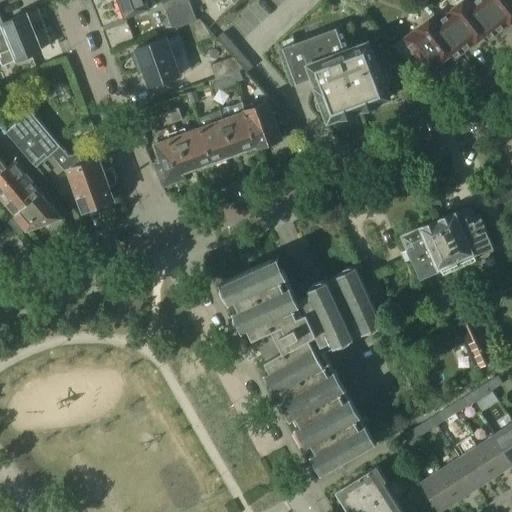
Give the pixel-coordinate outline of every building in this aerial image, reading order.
[(120,0),(126,17),(151,7),(147,0),(120,0)] [(163,0),(167,9),(190,0),(163,0)] [(190,0),(167,9),(174,29),(198,20),(190,0)] [(464,0),(440,19),(460,46),(464,51),(484,36),(488,40),(497,33),(494,28),(494,27),(473,1),(474,1),(473,0),(464,0)] [(511,0),(474,0),(474,1),(473,1),(494,27),(494,28),(497,33),(511,21),(511,0)] [(31,53),(41,49),(31,25),(27,12),(4,21),(0,12),(0,57),(3,65),(9,63),(16,77),(38,68),(31,53)] [(436,14),(405,38),(430,70),(450,54),(454,59),(464,51),(460,46),(440,19),(436,14)] [(109,45),(132,38),(128,22),(104,28),(109,45)] [(299,43),(280,50),(293,83),(313,75),(317,86),(321,97),(319,98),(317,102),(319,107),(323,110),(325,109),(329,120),(341,116),(342,118),(359,112),(358,109),(363,107),(364,110),(381,103),(380,101),(391,96),(387,85),(389,85),(391,80),(389,75),(385,73),(383,74),(379,63),(378,63),(369,40),(350,48),(342,26),(336,29),(299,43)] [(224,32),(219,36),(225,43),(230,39),(224,32)] [(167,37),(136,48),(150,86),(180,75),(167,37)] [(231,50),(236,46),(230,39),(225,43),(231,50)] [(245,69),(234,57),(225,46),(207,53),(217,79),(232,73),(245,69)] [(242,53),(236,46),(231,50),(236,57),(242,53)] [(242,64),(248,59),(242,53),(236,57),(242,64)] [(242,64),(248,71),(254,66),(248,59),(242,64)] [(192,103),(200,100),(196,90),(188,93),(192,103)] [(258,146),(246,110),(242,101),(221,109),(237,154),(246,150),(247,154),(258,150),(257,147),(258,146)] [(246,110),(258,146),(283,137),(269,102),(246,110)] [(179,107),(170,110),(174,121),(183,118),(179,107)] [(201,126),(215,164),(227,160),(226,158),(237,154),(221,109),(198,117),(201,126)] [(88,207),(112,198),(108,186),(114,184),(116,179),(113,170),(109,168),(103,170),(98,158),(83,163),(79,153),(70,156),(31,110),(6,131),(34,164),(47,154),(49,156),(52,154),(65,170),(70,169),(84,205),(88,207)] [(166,125),(174,121),(170,110),(161,113),(166,125)] [(203,168),(215,164),(201,126),(179,135),(191,169),(202,165),(203,168)] [(182,172),(191,169),(179,135),(156,143),(162,161),(158,162),(166,182),(184,176),(182,172)] [(0,194),(17,214),(11,219),(22,232),(27,228),(28,229),(49,221),(51,224),(59,220),(60,217),(62,216),(28,176),(15,161),(8,167),(0,158),(0,194)] [(456,210),(439,218),(460,266),(476,259),(473,253),(493,245),(484,226),(485,225),(481,216),(476,218),(473,210),(468,207),(457,212),(456,210)] [(444,273),(460,266),(439,218),(423,226),(423,227),(403,236),(409,248),(408,248),(412,258),(413,257),(422,276),(426,286),(432,283),(428,273),(441,268),(444,273)] [(328,470),(378,442),(327,351),(384,323),(357,266),(309,290),(311,295),(300,301),(279,255),(227,279),(254,337),(261,334),(272,357),(266,360),(328,470)] [(376,274),(364,280),(376,305),(388,299),(376,274)] [(475,311),(456,319),(477,368),(497,358),(475,311)] [(503,383),(499,375),(488,382),(493,389),(503,383)] [(493,389),(488,382),(477,389),(482,396),(493,389)] [(456,412),(467,406),(462,398),(451,405),(456,412)] [(441,412),(445,419),(456,412),(451,405),(441,412)] [(430,429),(426,421),(415,428),(420,435),(430,429)] [(511,422),(503,429),(496,433),(511,456),(511,422)] [(415,428),(404,435),(409,442),(420,435),(415,428)] [(511,456),(496,433),(479,444),(498,473),(511,463),(511,456)] [(479,444),(470,450),(461,456),(480,485),(498,473),(479,444)] [(461,456),(442,468),(461,497),(480,485),(461,456)] [(399,511),(391,499),(406,489),(398,476),(383,486),(372,468),(337,489),(350,511),(399,511)] [(461,497),(442,468),(422,481),(440,510),(461,497)]
